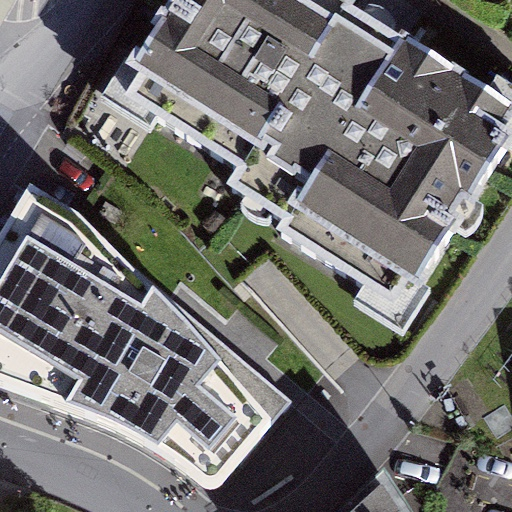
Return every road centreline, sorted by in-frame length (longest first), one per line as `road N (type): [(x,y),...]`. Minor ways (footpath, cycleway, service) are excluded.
road 1 (residential): [(291,511),(364,449),(511,252)]
road 2 (residential): [(0,130),(85,0)]
road 3 (residential): [(132,511),(99,486),(0,448)]
